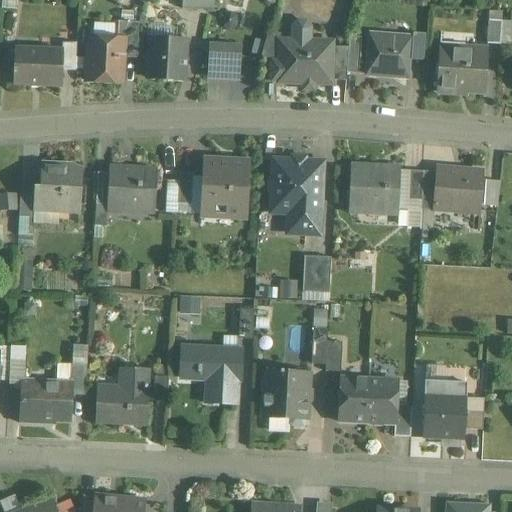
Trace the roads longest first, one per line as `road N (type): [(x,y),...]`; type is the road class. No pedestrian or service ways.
road 1 (residential): [(511,135),(185,119),(0,131)]
road 2 (residential): [(0,456),(511,478)]
